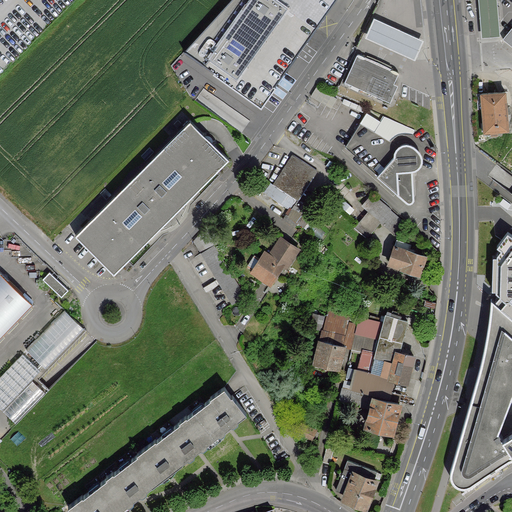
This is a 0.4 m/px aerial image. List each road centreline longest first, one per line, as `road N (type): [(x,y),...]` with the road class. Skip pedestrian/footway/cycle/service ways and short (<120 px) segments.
road 1 (tertiary): [(400,511),(449,353),(456,295),(460,214),(441,0)]
road 2 (residential): [(128,297),(264,147),(369,0)]
road 3 (unclassified): [(99,298),(0,206)]
road 4 (unclassified): [(208,511),(277,492),(332,511)]
